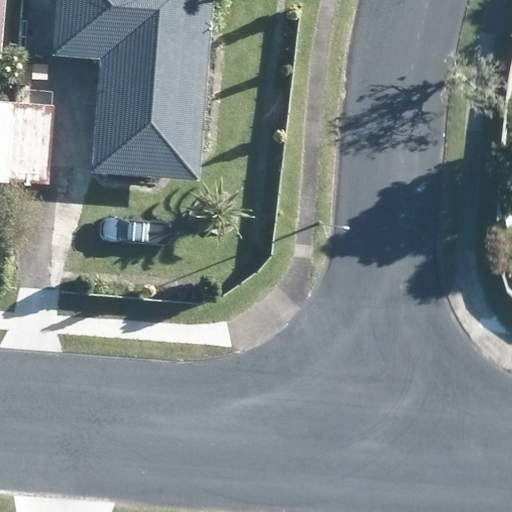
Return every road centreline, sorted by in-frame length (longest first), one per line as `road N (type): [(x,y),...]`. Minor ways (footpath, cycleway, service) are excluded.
road 1 (residential): [(413,0),(395,70),(371,452)]
road 2 (residential): [(0,424),(371,452)]
road 3 (residential): [(371,452),(511,461)]
